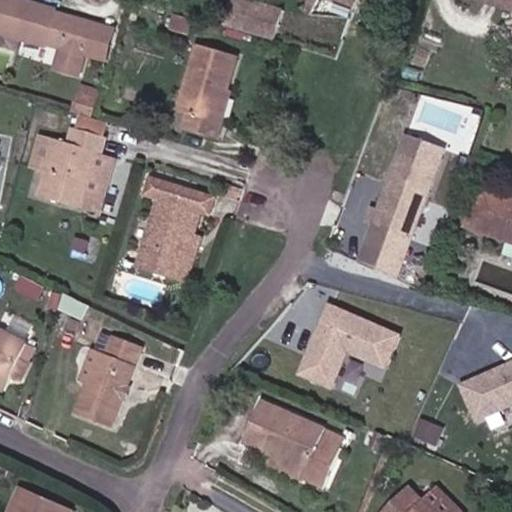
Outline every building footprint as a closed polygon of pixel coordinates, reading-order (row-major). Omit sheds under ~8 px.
[(27,0),(0,0),(0,31),(16,36),(27,0)] [(79,49),(88,53),(97,23),(63,13),(64,8),(39,0),(27,0),(16,36),(79,49)] [(291,9),(262,0),(237,0),(230,23),(281,39),(291,9)] [(117,29),(97,23),(88,53),(108,59),(117,29)] [(220,117),(229,86),(235,88),(246,54),(205,41),(185,107),(196,110),(190,127),(225,137),(231,120),(220,117)] [(74,70),(83,73),(88,53),(79,49),(74,70)] [(240,90),(235,88),(229,86),(220,117),(231,120),(240,90)] [(59,139),(44,196),(84,206),(97,152),(105,154),(110,137),(76,128),(72,142),(59,139)] [(402,235),(435,144),(397,131),(382,186),(376,188),(370,206),(363,203),(357,219),(365,222),(402,235)] [(215,212),(220,196),(157,176),(151,194),(163,198),(144,263),(185,276),(205,209),(215,212)] [(511,232),(511,184),(492,178),(479,221),(511,232)] [(390,271),(402,235),(365,222),(356,246),(380,254),(376,267),(390,271)] [(376,267),(380,254),(356,246),(356,245),(351,259),(376,267)] [(385,371),(400,335),(327,305),(298,374),(334,389),(348,356),(385,371)] [(27,358),(35,341),(0,324),(0,373),(14,381),(19,373),(26,377),(34,362),(27,358)] [(114,429),(145,351),(120,341),(112,361),(102,358),(81,417),(114,429)] [(511,360),(462,384),(481,424),(511,410),(511,360)] [(314,474),(327,480),(334,483),(353,446),(343,441),(333,436),(338,428),(281,400),(276,397),(256,435),(264,440),(295,455),(318,466),(314,474)] [(318,466),(295,455),(288,468),(312,480),(314,474),(318,466)] [(418,483),(388,511),(474,511),(447,484),(436,495),(423,482),(420,485),(418,483)] [(24,498),(19,511),(29,511),(37,492),(24,498)] [(29,511),(75,511),(77,507),(37,492),(29,511)]
